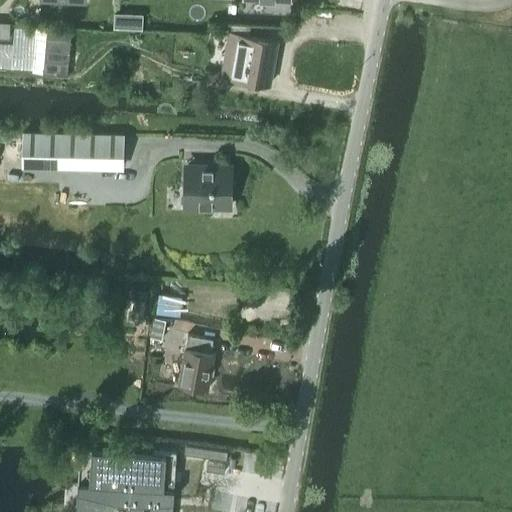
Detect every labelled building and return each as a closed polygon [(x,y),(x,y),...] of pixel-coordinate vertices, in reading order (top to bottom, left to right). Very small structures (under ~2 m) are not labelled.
[(114,12),(113,27),(127,27),(128,13),(114,12)] [(0,20),(0,36),(9,37),(10,21),(0,20)] [(278,40),(249,34),(251,25),(231,24),(221,74),(271,83),(278,40)] [(68,75),(72,28),(48,26),(44,73),(68,75)] [(23,132),(22,164),(122,167),(123,134),(23,132)] [(184,205),(212,206),(231,206),(232,165),(202,165),(202,170),(185,169),(184,205)] [(153,317),(149,335),(160,338),(162,338),(166,320),(158,318),(153,317)] [(188,334),(186,346),(185,346),(179,383),(208,388),(215,352),(211,351),(213,338),(188,334)] [(171,511),(171,500),(173,500),(177,450),(154,448),(154,452),(81,447),(75,511),(171,511)]
